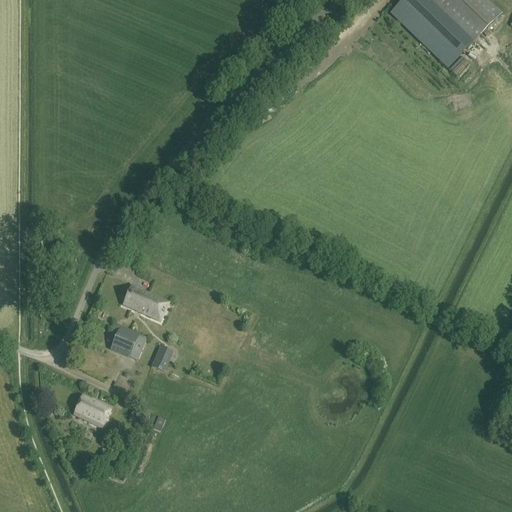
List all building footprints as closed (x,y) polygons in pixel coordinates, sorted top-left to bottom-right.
[(427,0),(473,44),(502,15),(486,0),(427,0)] [(161,323),(169,304),(131,287),(123,306),(161,323)] [(110,351),(136,363),(147,339),(114,325),(106,342),(112,345),(110,351)] [(165,374),(174,354),(160,348),(151,368),(165,374)] [(98,406),(82,398),(73,417),(103,431),(113,409),(100,402),(98,406)] [(155,430),(163,433),(167,422),(160,419),(155,430)]
